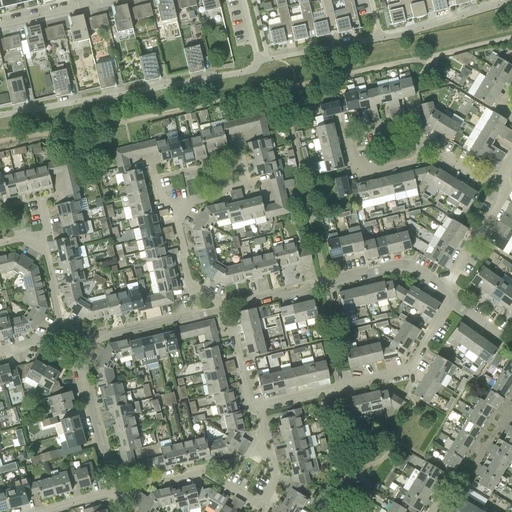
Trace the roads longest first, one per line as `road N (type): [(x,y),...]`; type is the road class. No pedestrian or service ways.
road 1 (track): [(0,142),(243,98),(511,35)]
road 2 (residential): [(258,60),(239,75),(0,117)]
road 3 (residential): [(251,411),(400,378),(450,306)]
road 4 (residential): [(224,305),(392,267),(445,289)]
road 5 (residential): [(378,36),(511,0)]
road 6 (residential): [(117,488),(77,364)]
road 7 (residential): [(445,289),(505,177)]
road 8 (residential): [(341,129),(405,109),(424,162)]
road 9 (residential): [(444,511),(511,408)]
road 10 (residential): [(258,60),(378,36)]
